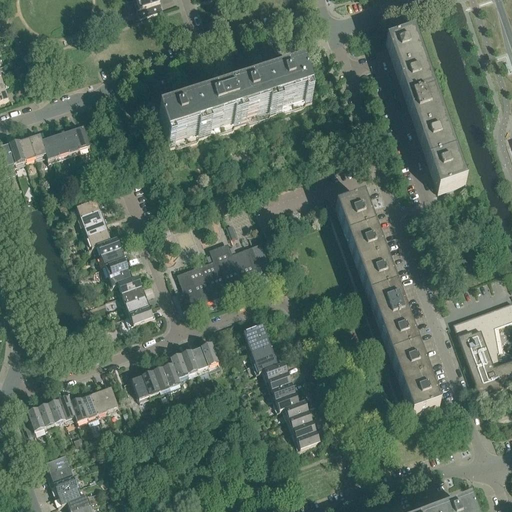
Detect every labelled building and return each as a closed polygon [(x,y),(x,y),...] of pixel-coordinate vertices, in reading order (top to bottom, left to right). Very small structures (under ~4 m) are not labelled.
[(139,13),(136,14),(139,22),(162,14),(160,7),(159,7),(156,0),(141,0),(135,2),(139,13)] [(6,22),(0,23),(0,28),(1,32),(9,30),(6,22)] [(385,48),(396,78),(421,69),(410,39),(385,48)] [(421,69),(396,78),(406,108),(431,99),(421,69)] [(273,82),(273,85),(262,88),(272,119),(281,116),(284,117),(304,111),(305,108),(311,106),(302,76),(287,80),(286,78),(273,82)] [(237,93),(238,96),(227,100),(236,130),(245,127),(248,129),(268,122),(269,119),(272,119),(262,88),(251,92),(250,89),(237,93)] [(4,93),(0,94),(0,106),(9,104),(7,100),(6,100),(4,93)] [(441,129),(431,99),(406,108),(417,138),(441,129)] [(202,108),(191,111),(201,142),(210,139),(213,140),(232,134),(234,131),(236,130),(227,100),(216,103),(215,100),(201,105),(202,108)] [(167,119),(158,122),(168,152),(174,150),(177,152),(197,145),(198,142),(201,142),(191,111),(180,115),(179,112),(166,116),(167,119)] [(452,159),(441,129),(417,138),(427,168),(452,159)] [(72,136),(78,155),(89,152),(83,133),(72,136)] [(72,136),(62,139),(68,159),(78,155),(72,136)] [(62,139),(52,143),(58,162),(68,159),(62,139)] [(40,140),(29,143),(35,163),(45,160),(46,160),(41,146),(40,140)] [(29,143),(19,147),(25,166),(35,163),(29,143)] [(41,146),(46,160),(45,160),(47,165),(58,162),(52,143),(41,146)] [(19,147),(8,150),(15,169),(25,166),(19,147)] [(8,150),(0,152),(0,160),(4,173),(15,169),(8,150)] [(347,164),(356,161),(353,154),(345,156),(347,164)] [(462,189),(452,159),(427,168),(437,198),(462,189)] [(337,213),(348,242),(373,233),(362,204),(337,213)] [(95,205),(76,213),(80,223),(99,216),(95,205)] [(99,216),(80,223),(84,233),(103,226),(99,216)] [(103,226),(84,233),(87,243),(106,236),(103,226)] [(232,229),(226,231),(231,243),(236,241),(232,229)] [(169,232),(156,237),(157,241),(170,236),(169,232)] [(373,233),(348,242),(359,272),(384,263),(373,233)] [(97,251),(110,246),(106,236),(87,243),(91,254),(97,252),(97,251)] [(110,246),(97,251),(97,252),(101,262),(120,254),(116,244),(110,246)] [(210,255),(211,258),(206,260),(209,267),(202,270),(201,268),(199,269),(200,270),(177,279),(184,298),(176,301),(182,315),(273,281),(260,248),(236,257),(233,250),(228,252),(227,249),(210,255)] [(120,254),(101,262),(105,272),(123,265),(120,254)] [(395,293),(384,263),(359,272),(370,302),(395,293)] [(123,265),(105,272),(108,282),(127,275),(123,265)] [(131,285),(127,275),(108,282),(112,292),(118,290),(131,285)] [(131,285),(118,290),(122,300),(141,293),(137,282),(131,285)] [(141,293),(122,300),(125,310),(144,303),(141,293)] [(395,293),(370,302),(381,332),(406,323),(395,293)] [(144,303),(125,310),(129,320),(148,313),(144,303)] [(511,307),(452,329),(476,392),(479,402),(480,402),(511,390),(511,364),(499,367),(497,357),(498,357),(494,332),(511,325),(511,307)] [(129,320),(126,321),(130,332),(133,331),(152,323),(148,313),(139,316),(129,320)] [(416,353),(406,323),(381,332),(392,362),(416,353)] [(262,330),(243,337),(247,347),(266,340),(262,330)] [(266,340),(247,347),(251,358),(270,350),(266,340)] [(200,353),(208,372),(209,377),(210,376),(220,373),(218,368),(211,349),(200,353)] [(270,350),(251,358),(254,368),(273,361),(270,350)] [(200,353),(190,357),(198,376),(208,372),(200,353)] [(427,382),(416,353),(392,362),(403,391),(427,382)] [(190,357),(180,360),(187,380),(198,376),(190,357)] [(180,360),(170,364),(172,370),(178,386),(188,382),(187,380),(180,360)] [(264,376),(277,371),(277,370),(273,361),(254,368),(258,378),(264,376)] [(277,371),(264,376),(268,386),(287,379),(283,368),(277,370),(277,371)] [(172,370),(162,374),(170,395),(180,392),(178,386),(172,370)] [(162,374),(152,377),(160,399),(170,395),(162,374)] [(152,377),(142,381),(149,400),(150,403),(160,399),(152,377)] [(287,379),(268,386),(271,396),(290,389),(287,379)] [(142,381),(131,385),(139,404),(149,400),(142,381)] [(438,412),(427,382),(403,391),(413,421),(438,412)] [(290,389),(271,396),(275,406),(294,399),(290,389)] [(100,397),(107,416),(118,412),(110,393),(100,397)] [(100,397),(90,401),(97,420),(107,416),(100,397)] [(298,409),(294,399),(275,406),(279,416),(285,414),(284,414),(298,409)] [(90,401),(80,405),(87,424),(97,420),(90,401)] [(70,408),(68,403),(57,407),(64,426),(74,422),(75,422),(70,408)] [(87,424),(80,405),(70,408),(75,422),(74,422),(77,428),(77,427),(78,430),(88,426),(87,424)] [(57,407),(47,410),(54,429),(64,426),(57,407)] [(298,409),(284,414),(285,414),(288,424),(307,417),(303,407),(298,409)] [(47,410),(37,414),(44,433),(54,429),(47,410)] [(25,419),(21,421),(28,439),(32,438),(35,439),(35,440),(45,436),(44,433),(37,414),(27,418),(26,415),(26,416),(25,419)] [(307,417),(288,424),(292,434),(311,427),(307,417)] [(311,427),(292,434),(296,444),(315,437),(311,427)] [(315,437),(296,444),(300,455),(319,448),(315,437)] [(64,462),(46,469),(50,480),(68,473),(64,462)] [(247,467),(230,473),(236,488),(253,482),(247,467)] [(68,473),(50,480),(54,490),(72,483),(68,473)] [(72,483),(54,490),(57,500),(76,493),(79,492),(75,482),(72,483)] [(67,508),(80,503),(76,493),(57,500),(61,510),(67,508)] [(80,503),(67,508),(68,511),(87,511),(89,511),(85,501),(80,503)]
